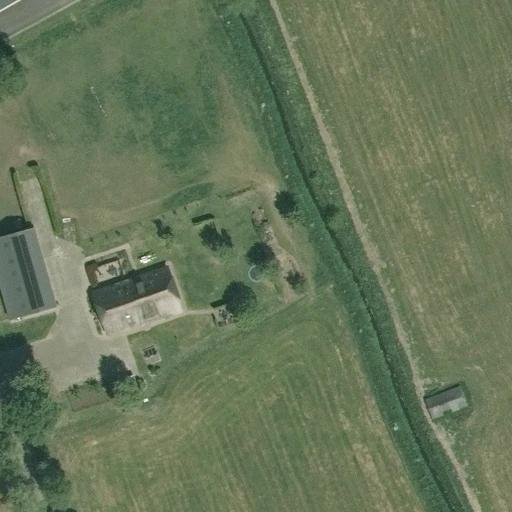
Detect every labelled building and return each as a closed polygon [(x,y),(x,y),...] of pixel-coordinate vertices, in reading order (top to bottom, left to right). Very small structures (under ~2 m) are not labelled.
[(0,0),(0,9),(16,0),(0,0)] [(37,231),(0,240),(0,276),(11,321),(57,309),(37,231)] [(134,279),(138,292),(132,294),(142,322),(149,320),(150,323),(182,312),(166,268),(134,279)] [(142,322),(132,294),(138,292),(134,279),(97,292),(112,333),(142,322)] [(468,407),(460,386),(425,400),(432,420),(443,416),(442,412),(450,409),(451,413),(468,407)]
